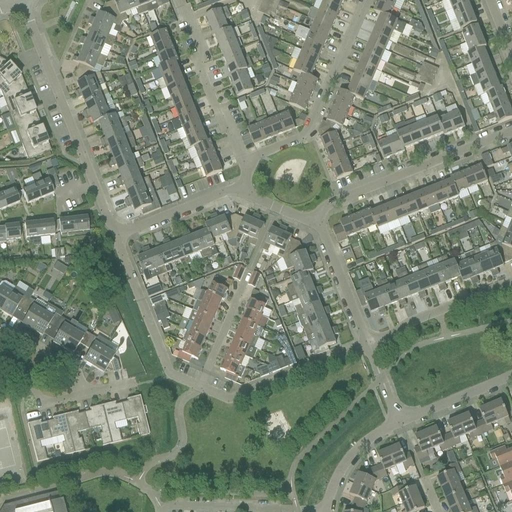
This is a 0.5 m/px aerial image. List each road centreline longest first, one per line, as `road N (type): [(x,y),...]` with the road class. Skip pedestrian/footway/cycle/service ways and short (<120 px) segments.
road 1 (residential): [(21,0),(93,186),(109,221),(121,228)]
road 2 (residential): [(314,225),(336,201),(511,132)]
road 3 (residential): [(243,161),(303,138),(362,0)]
road 4 (unclassified): [(198,389),(171,378),(163,364),(119,254),(121,228)]
road 5 (unclassified): [(198,389),(227,401),(366,343)]
road 6 (residential): [(243,161),(199,66),(192,22),(174,0)]
road 7 (unclassified): [(366,343),(511,281)]
road 8 (residential): [(167,511),(305,511)]
road 9 (residential): [(314,225),(325,235),(366,343)]
road 10 (residential): [(121,228),(241,191)]
road 11 (unclassified): [(198,389),(246,273)]
road 12 (residential): [(511,376),(398,421)]
road 13 (residential): [(398,421),(346,459),(324,511)]
